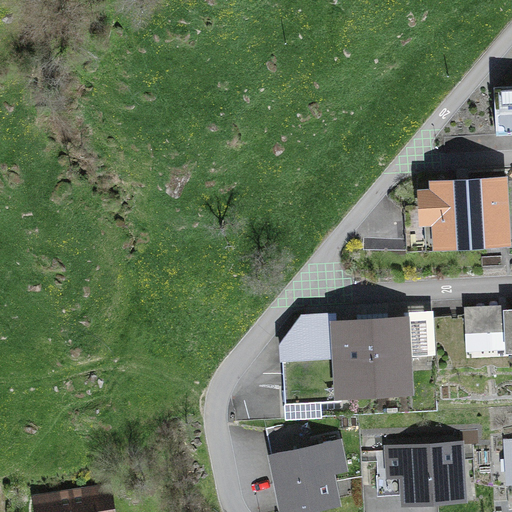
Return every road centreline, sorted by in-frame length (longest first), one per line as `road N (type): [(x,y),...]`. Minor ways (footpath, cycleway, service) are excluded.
road 1 (residential): [(511,37),(296,294)]
road 2 (residential): [(296,294),(217,385),(211,413),(224,511)]
road 3 (residential): [(511,283),(296,294)]
